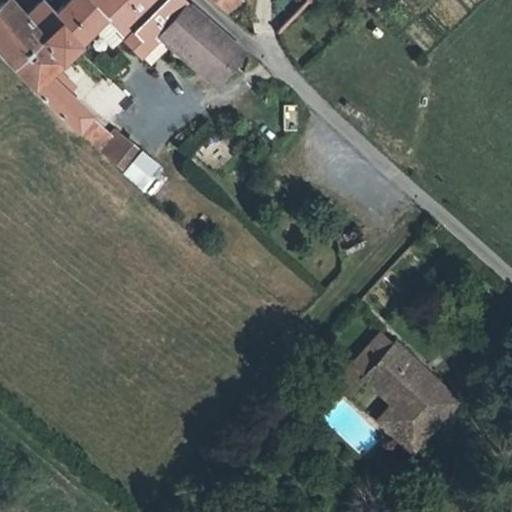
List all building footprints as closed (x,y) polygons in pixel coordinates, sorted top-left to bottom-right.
[(73,0),(60,12),(48,2),(29,19),(10,0),(9,0),(0,7),(0,54),(15,73),(46,45),(66,63),(111,20),(131,0),(73,0)] [(131,0),(111,20),(147,53),(167,33),(190,10),(178,0),(131,0)] [(208,0),(231,19),(245,6),(241,0),(208,0)] [(167,33),(220,81),(245,58),(190,10),(167,33)] [(404,29),(423,51),(444,32),(425,11),(404,29)] [(24,83),(128,176),(145,158),(124,139),(117,140),(52,77),(66,63),(46,45),(15,73),(24,83)] [(160,196),(166,173),(147,169),(142,192),(160,196)] [(413,455),(458,408),(392,347),(361,380),(393,408),(379,424),(413,455)]
